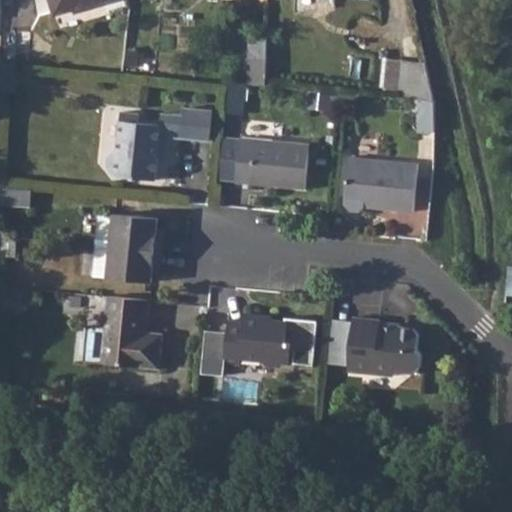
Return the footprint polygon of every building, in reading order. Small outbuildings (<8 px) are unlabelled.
[(50,0),(54,13),(101,0),(50,0)] [(250,35),(250,55),(267,55),(267,35),(250,35)] [(250,55),(249,84),(266,85),(267,55),(250,55)] [(17,60),(0,57),(0,89),(16,90),(17,60)] [(386,59),(383,96),(398,98),(401,61),(386,59)] [(401,61),(398,98),(421,100),(434,101),(425,62),(401,61)] [(245,84),(230,82),(227,113),(242,114),(245,84)] [(418,131),(435,132),(437,113),(434,101),(421,100),(418,131)] [(182,114),(180,137),(208,140),(211,110),(183,107),(182,114)] [(156,179),(158,156),(167,143),(168,136),(169,126),(160,125),(138,123),(139,115),(121,113),(117,150),(109,156),(108,168),(114,176),(156,179)] [(161,113),(160,125),(169,126),(168,136),(180,137),(182,114),(161,113)] [(240,138),(236,182),(303,188),(308,145),(240,138)] [(167,143),(158,156),(166,157),(167,143)] [(412,211),(417,165),(348,157),(343,199),(343,204),(347,209),(358,211),(363,206),(363,201),(373,202),(373,208),(412,211)] [(1,187),(1,201),(30,204),(31,190),(1,187)] [(99,216),(96,244),(97,244),(112,246),(160,251),(162,236),(155,235),(156,228),(157,218),(115,215),(114,217),(99,216)] [(112,246),(97,244),(94,276),(151,281),(151,272),(152,265),(159,266),(160,251),(112,246)] [(149,299),(107,295),(101,363),(158,368),(161,332),(142,331),(143,316),(147,316),(149,299)] [(226,331),(224,360),(239,362),(239,356),(259,358),(263,363),(278,364),(282,360),(312,363),(316,320),(284,317),(284,321),(262,319),(262,314),(244,312),(243,321),(227,320),(226,331)] [(349,366),(348,371),(394,376),(400,372),(415,373),(420,369),(422,354),(417,350),(419,335),(413,329),(378,325),(378,320),(353,318),(353,322),(349,366)] [(353,322),(333,319),(328,364),(349,366),(353,322)] [(206,329),(202,372),(222,374),(224,360),(226,331),(206,329)]
